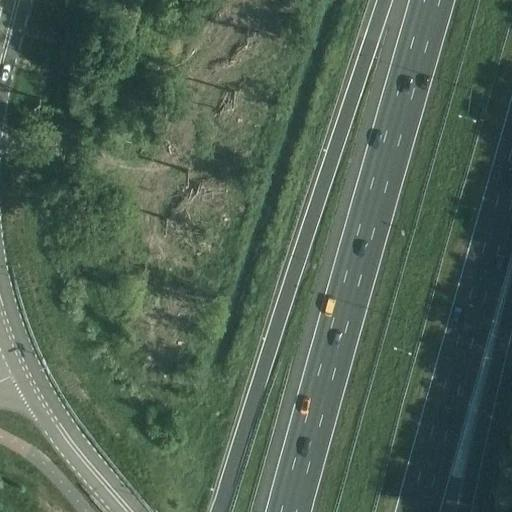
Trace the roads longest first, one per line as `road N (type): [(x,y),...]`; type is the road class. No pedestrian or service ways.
road 1 (motorway): [(385,0),(220,511)]
road 2 (motorway): [(435,0),(289,511)]
road 3 (motorway): [(417,511),(511,175)]
road 4 (motorway): [(462,511),(511,241)]
road 5 (tertiary): [(129,511),(66,438),(25,367)]
